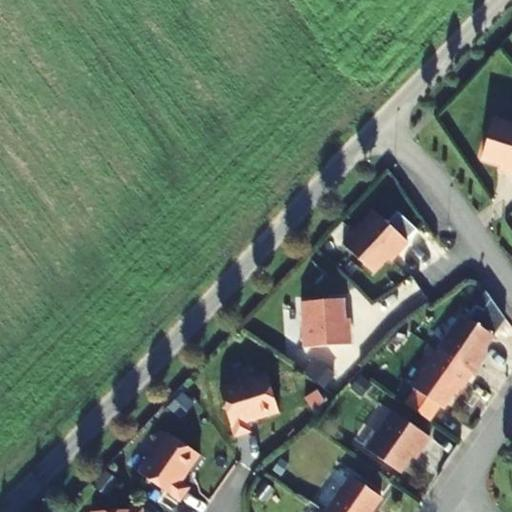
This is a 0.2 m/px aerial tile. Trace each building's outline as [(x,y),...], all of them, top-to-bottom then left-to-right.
[(511,123),(495,118),(482,157),(511,166),(509,171),(511,171),(511,123)] [(407,242),(373,210),(341,243),(371,272),(392,251),(396,254),(407,242)] [(484,295),(467,311),(484,329),(501,313),(484,295)] [(343,329),(340,299),(299,302),(303,348),(349,345),(348,329),(343,329)] [(493,336),(463,315),(438,352),(472,376),(481,363),(477,360),(493,336)] [(472,376),(438,352),(412,389),(443,409),(459,386),(464,389),(472,376)] [(266,373),(219,388),(236,438),(250,433),(247,424),(278,414),(266,373)] [(430,439),(391,413),(367,449),(400,472),(417,449),(421,452),(430,439)] [(201,457),(166,432),(138,472),(181,502),(190,490),(182,484),(201,457)] [(370,511),(381,497),(351,476),(326,511),(370,511)]
